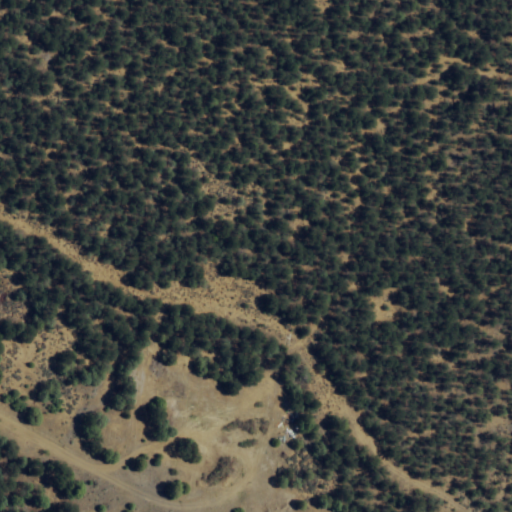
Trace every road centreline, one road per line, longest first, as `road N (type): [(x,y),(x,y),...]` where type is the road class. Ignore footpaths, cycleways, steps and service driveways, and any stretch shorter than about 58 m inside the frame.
road 1 (residential): [(0,217),(22,223),(144,302),(278,332),(401,487),(442,511)]
road 2 (residential): [(0,434),(120,511)]
